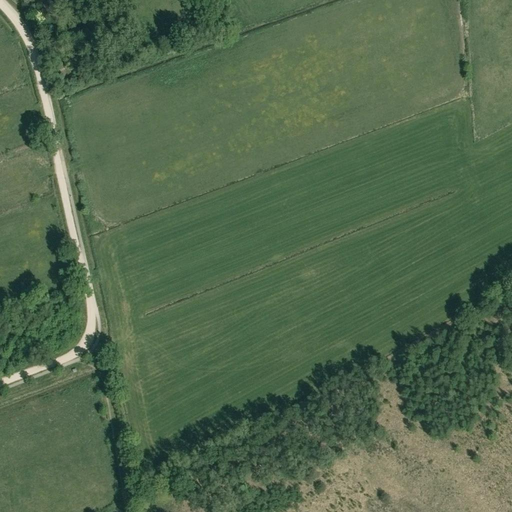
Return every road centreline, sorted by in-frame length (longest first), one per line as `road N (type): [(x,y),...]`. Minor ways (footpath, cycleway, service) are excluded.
road 1 (track): [(0,4),(34,58),(91,314),(89,339),(77,353),(0,384)]
road 2 (track): [(85,344),(102,367),(123,505)]
